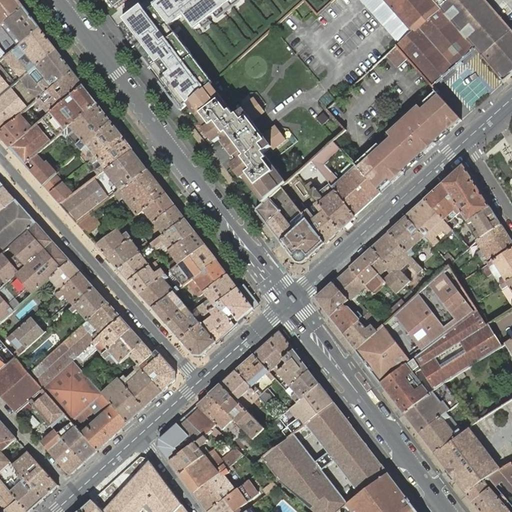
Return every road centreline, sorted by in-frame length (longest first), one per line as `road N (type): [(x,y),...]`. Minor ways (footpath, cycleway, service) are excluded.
road 1 (secondary): [(287,301),(57,0)]
road 2 (residential): [(199,381),(0,158)]
road 3 (secondary): [(449,511),(287,301)]
road 4 (secondary): [(287,301),(461,143)]
